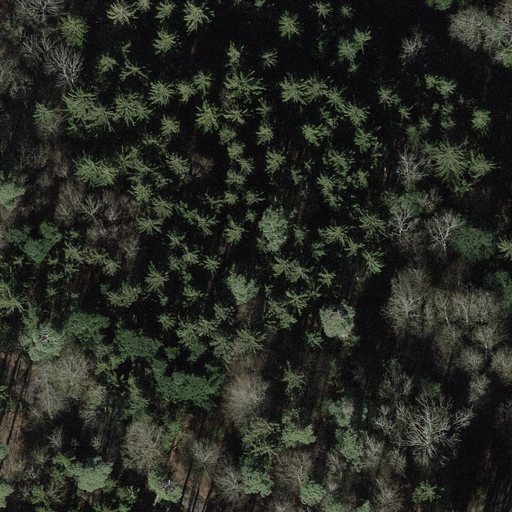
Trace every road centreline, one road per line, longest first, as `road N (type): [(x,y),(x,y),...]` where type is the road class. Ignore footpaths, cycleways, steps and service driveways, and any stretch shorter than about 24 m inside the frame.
road 1 (track): [(203,511),(75,415),(0,373)]
road 2 (track): [(511,69),(385,0)]
